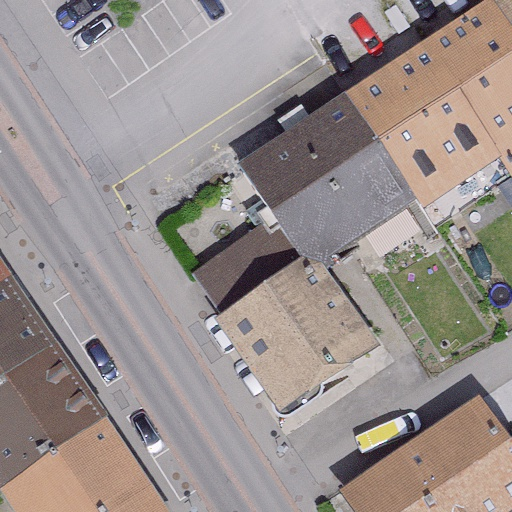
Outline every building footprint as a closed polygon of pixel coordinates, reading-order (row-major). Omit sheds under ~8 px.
[(511,0),(505,0),(437,45),(511,158),(511,0)] [(511,158),(437,45),(355,98),(423,201),(430,212),(511,158)] [(423,201),(355,98),(253,165),(321,268),(423,201)] [(194,285),(287,419),(376,358),(283,224),(194,285)] [(0,299),(21,285),(0,253),(0,299)] [(0,395),(66,354),(21,285),(0,299),(0,395)] [(8,498),(115,429),(66,354),(0,395),(0,502),(0,503),(8,498)] [(511,511),(511,439),(488,405),(351,498),(360,511),(511,511)] [(168,511),(115,429),(8,498),(17,511),(168,511)]
